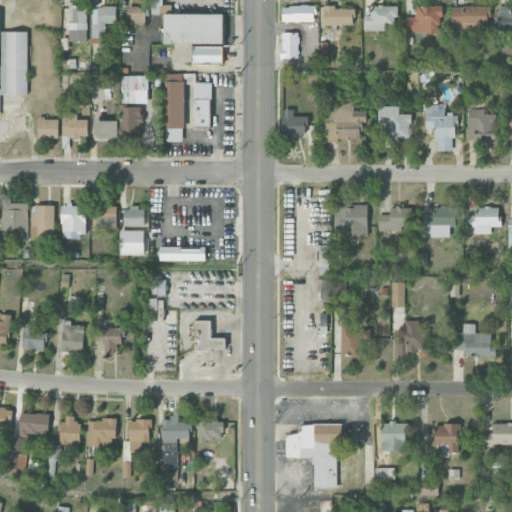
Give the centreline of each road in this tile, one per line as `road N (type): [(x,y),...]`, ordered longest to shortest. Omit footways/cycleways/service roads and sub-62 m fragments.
road 1 (residential): [(511,385),(146,387),(0,376)]
road 2 (primary): [(259,511),(258,0)]
road 3 (residential): [(511,174),(0,173)]
